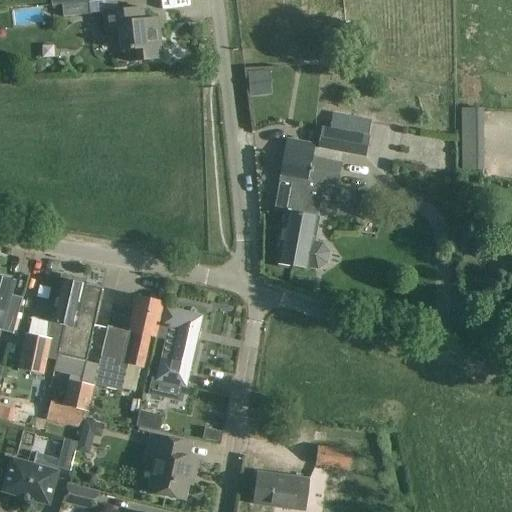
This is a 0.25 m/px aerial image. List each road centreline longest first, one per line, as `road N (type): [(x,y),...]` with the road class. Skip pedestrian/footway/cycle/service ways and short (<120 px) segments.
road 1 (unclassified): [(240,285),(242,236),(215,0)]
road 2 (unclassified): [(511,380),(259,293)]
road 3 (residential): [(240,285),(0,230)]
road 4 (residential): [(214,511),(259,293)]
